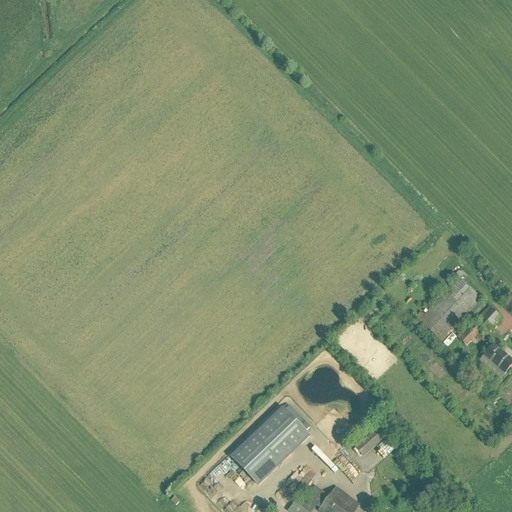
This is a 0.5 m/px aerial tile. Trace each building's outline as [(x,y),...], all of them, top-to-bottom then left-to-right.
[(443,343),(482,300),(459,279),(420,322),(443,343)] [(485,334),(501,317),(493,309),(477,326),(485,334)] [(459,340),(467,347),(481,332),(473,325),(459,340)] [(499,382),(511,367),(511,361),(494,345),(477,363),(499,382)] [(283,408),(230,459),(258,488),(311,438),(306,433),(297,423),(283,408)] [(297,423),(306,433),(310,428),(301,419),(297,423)] [(355,449),(364,458),(387,437),(379,428),(355,449)] [(312,511),(316,507),(320,510),(319,511),(356,511),(360,507),(336,489),(330,498),(315,487),(299,508),(294,504),(287,511),(312,511)]
